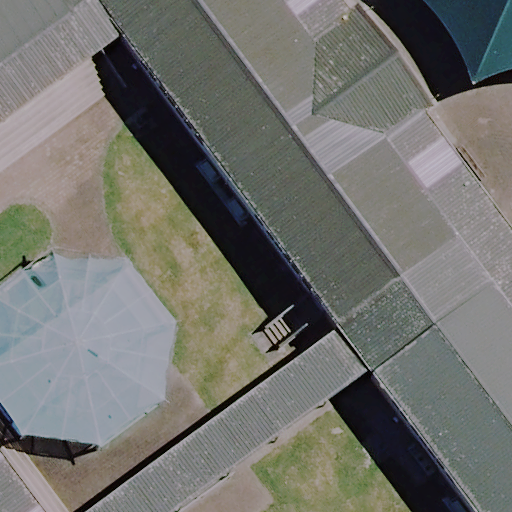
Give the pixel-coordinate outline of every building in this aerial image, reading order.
[(0,0),(0,130),(94,63),(48,0),(0,0)] [(90,0),(463,511),(511,511),(511,233),(342,0),(90,0)] [(511,0),(393,0),(467,102),(511,96),(511,0)] [(90,256),(76,256),(59,258),(42,262),(26,271),(12,281),(0,293),(0,420),(3,425),(16,437),(30,447),(47,454),(64,458),(81,459),(99,457),(116,452),(132,444),(146,433),(158,420),(168,406),(175,389),(179,372),(180,355),(178,337),(173,320),(165,304),(155,290),(142,278),(127,268),(111,261),(94,257),(90,256)] [(11,511),(0,496),(0,511),(11,511)]
